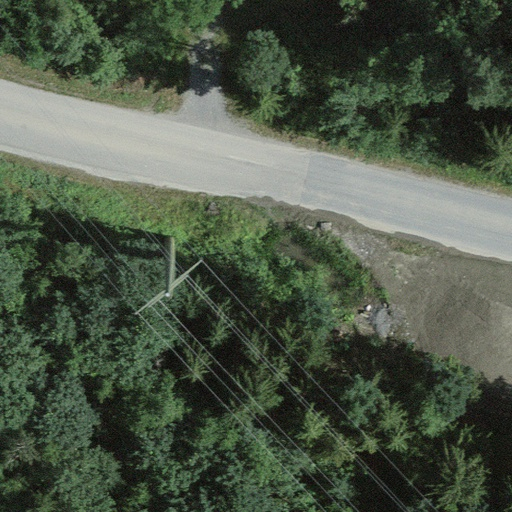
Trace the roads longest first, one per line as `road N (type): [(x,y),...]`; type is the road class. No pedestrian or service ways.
road 1 (track): [(371,0),(249,22),(214,45)]
road 2 (track): [(214,45),(200,82),(197,162)]
